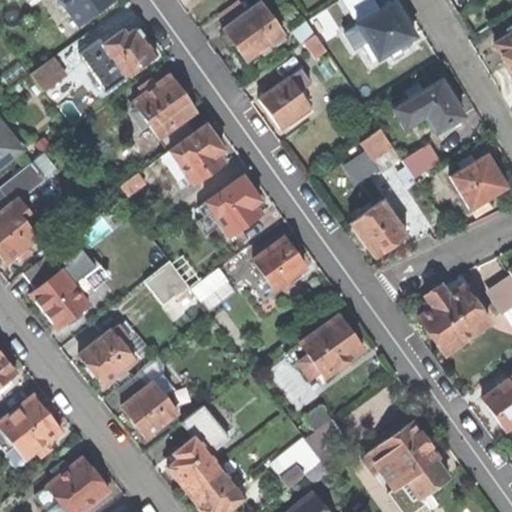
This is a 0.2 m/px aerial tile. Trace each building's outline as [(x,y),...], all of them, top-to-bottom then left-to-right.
[(60,0),(78,25),(112,0),(60,0)] [(343,0),(358,23),(379,10),(373,0),(343,0)] [(358,23),(355,25),(366,43),(377,60),(389,52),(393,50),(396,47),(414,37),(392,2),(379,10),(358,23)] [(260,3),(223,30),(234,44),(246,60),(250,57),(264,47),(268,44),(282,33),(260,3)] [(353,51),(366,43),(355,25),(342,33),(353,51)] [(511,25),(500,34),(503,39),(510,35),(511,33),(511,25)] [(122,39),(105,51),(124,79),(155,57),(136,30),(127,36),(122,39)] [(229,45),(234,44),(223,30),(221,35),(229,45)] [(101,46),(105,51),(122,39),(127,36),(123,31),(101,46)] [(286,39),(282,33),(268,44),(272,50),(286,39)] [(503,39),(494,45),(511,73),(511,33),(510,35),(503,39)] [(315,59),(327,52),(323,46),(316,35),(304,42),(315,59)] [(105,51),(101,46),(98,41),(79,55),(105,92),(124,79),(105,51)] [(272,50),(268,44),(264,47),(250,57),(255,62),(272,50)] [(400,54),(396,47),(393,50),(389,52),(393,59),(400,54)] [(43,92),(65,76),(52,58),(29,74),(43,92)] [(287,79),(298,93),(308,85),(298,71),(287,79)] [(132,103),(136,109),(145,121),(157,138),(184,119),(195,111),(169,76),(154,87),(148,91),(144,94),(132,103)] [(298,93),(287,79),(258,100),(280,129),(286,124),(302,112),(308,108),(298,93)] [(139,88),(144,94),(148,91),(154,87),(150,80),(139,88)] [(441,81),(423,92),(413,98),(424,117),(434,134),(440,130),(449,125),(458,119),(462,117),(453,101),(441,81)] [(409,100),(413,98),(423,92),(417,83),(403,91),(409,100)] [(424,117),(413,98),(409,100),(393,110),(405,129),(413,124),(424,117)] [(312,112),(308,108),(302,112),(286,124),(289,129),(312,112)] [(145,121),(136,109),(132,112),(140,124),(145,121)] [(184,119),(157,138),(165,149),(192,130),(184,119)] [(461,125),(458,119),(449,125),(440,130),(444,135),(461,125)] [(0,167),(20,151),(0,125),(0,167)] [(168,152),(184,174),(193,186),(224,164),(220,159),(217,155),(222,151),(204,126),(168,152)] [(379,129),(359,143),(364,151),(377,170),(379,172),(399,158),(379,129)] [(428,149),(406,163),(415,177),(427,169),(437,163),(428,149)] [(369,175),(377,170),(364,151),(352,159),(342,166),(356,185),(369,175)] [(178,179),(184,174),(168,152),(162,157),(178,179)] [(450,176),(469,209),(484,200),(505,187),(485,155),(470,164),(450,176)] [(0,187),(0,213),(10,205),(18,199),(43,179),(31,163),(0,187)] [(137,175),(121,186),(128,196),(144,184),(137,175)] [(242,177),(206,202),(222,224),(230,236),(261,215),(258,210),(255,205),(260,202),(242,177)] [(18,199),(10,205),(21,219),(28,213),(18,199)] [(489,208),(484,200),(469,209),(474,217),(489,208)] [(222,224),(206,202),(197,208),(213,230),(222,224)] [(266,211),(260,202),(255,205),(258,210),(261,215),(266,211)] [(376,258),(406,236),(398,226),(394,220),(390,216),(380,202),(350,224),(360,237),(376,258)] [(21,219),(10,205),(0,213),(0,257),(4,263),(16,253),(21,249),(26,245),(36,238),(21,219)] [(395,212),(390,216),(394,220),(398,226),(402,222),(395,212)] [(273,290),(280,285),(291,278),(298,272),(305,268),(284,239),(252,261),(273,290)] [(31,251),(26,245),(21,249),(16,253),(21,259),(31,251)] [(66,267),(60,271),(71,285),(95,267),(80,248),(62,262),(66,267)] [(182,254),(171,262),(190,287),(191,289),(202,280),(182,254)] [(23,274),(35,290),(60,271),(48,255),(23,274)] [(143,281),(163,307),(190,287),(171,262),(170,261),(143,281)] [(199,300),(226,280),(217,269),(202,280),(191,289),(199,300)] [(71,285),(60,271),(35,290),(30,294),(56,329),(72,317),(87,306),(71,285)] [(291,278),(280,285),(283,290),(302,276),(298,272),(291,278)] [(235,293),(226,280),(199,300),(208,313),(220,304),(235,293)] [(500,311),(511,303),(511,282),(510,280),(489,294),(500,311)] [(418,318),(444,354),(445,353),(488,323),(463,287),(448,297),(440,285),(424,296),(429,303),(432,308),(418,318)] [(321,373),(325,378),(344,364),(363,350),(338,316),(300,344),(307,354),(321,373)] [(117,324),(109,330),(120,344),(128,337),(117,324)] [(120,344),(109,330),(78,356),(102,386),(120,371),(134,360),(120,344)] [(310,381),(321,373),(307,354),(296,362),(310,381)] [(0,385),(15,374),(0,355),(0,385)] [(155,359),(138,372),(145,380),(161,366),(155,359)] [(126,404),(149,385),(145,380),(138,372),(116,391),(126,404)] [(164,373),(153,382),(162,394),(174,384),(164,373)] [(511,376),(510,378),(498,388),(481,400),(505,431),(511,426),(511,376)] [(153,382),(149,385),(126,404),(121,408),(145,437),(158,427),(177,411),(162,394),(153,382)] [(0,422),(0,430),(24,460),(35,452),(40,458),(50,450),(45,443),(60,431),(44,412),(32,397),(0,422)] [(183,422),(194,436),(208,454),(227,438),(202,407),(183,422)] [(307,420),(316,432),(331,420),(322,408),(307,420)] [(341,448),(349,442),(334,422),(332,419),(331,420),(316,432),(304,440),(322,463),(341,448)] [(433,461),(438,457),(411,421),(398,431),(393,434),(388,438),(368,453),(375,463),(384,457),(403,483),(406,482),(419,500),(420,499),(432,490),(447,479),(433,461)] [(384,432),(388,438),(393,434),(398,431),(394,424),(384,432)] [(0,447),(16,467),(24,460),(0,430),(0,447)] [(208,454),(194,436),(172,454),(174,456),(176,459),(166,467),(187,493),(219,468),(208,454)] [(297,467),(304,476),(305,475),(322,463),(304,440),(270,466),(280,480),(297,467)] [(81,459),(68,470),(57,478),(45,487),(55,499),(58,503),(65,511),(83,511),(108,492),(96,476),(81,459)] [(230,460),(219,468),(234,486),(244,478),(230,460)] [(330,474),(322,463),(305,475),(313,486),(330,474)] [(52,472),(57,478),(68,470),(63,464),(52,472)] [(297,467),(280,480),(287,489),(304,476),(297,467)] [(227,511),(244,499),(234,486),(219,468),(187,493),(202,511),(216,511),(218,511),(227,511)] [(413,511),(424,505),(420,499),(419,500),(406,482),(403,483),(394,490),(393,489),(386,494),(399,511),(413,511)] [(55,499),(45,487),(35,496),(44,508),(55,499)] [(324,511),(311,496),(290,511),(324,511)] [(65,511),(58,503),(47,511),(65,511)]
